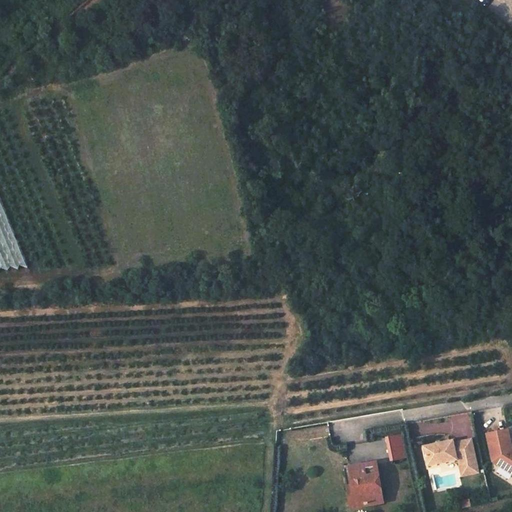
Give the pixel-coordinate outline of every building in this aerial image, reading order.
[(511,448),(506,429),(485,433),(491,461),(511,475),(511,448)] [(382,438),(388,463),(405,458),(398,434),(382,438)] [(451,441),(422,447),(426,465),(457,459),(458,465),(475,462),(470,439),(452,443),(451,441)] [(475,462),(458,465),(460,475),(477,472),(475,462)] [(379,501),(374,465),(351,469),(353,481),(347,482),(351,505),(379,501)]
